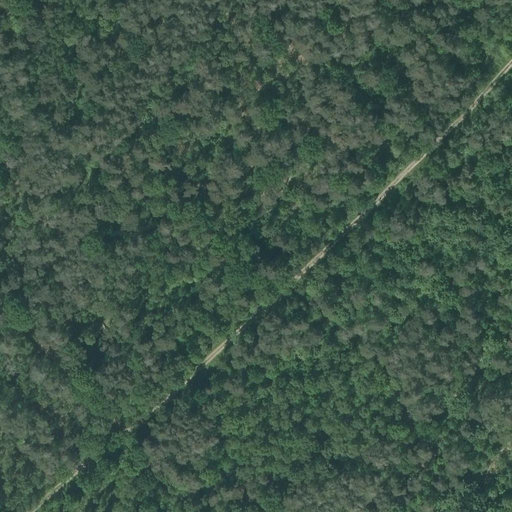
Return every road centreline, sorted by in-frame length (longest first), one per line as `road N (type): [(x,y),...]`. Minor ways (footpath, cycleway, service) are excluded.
road 1 (track): [(511,61),(229,344),(40,511)]
road 2 (track): [(379,199),(511,335)]
